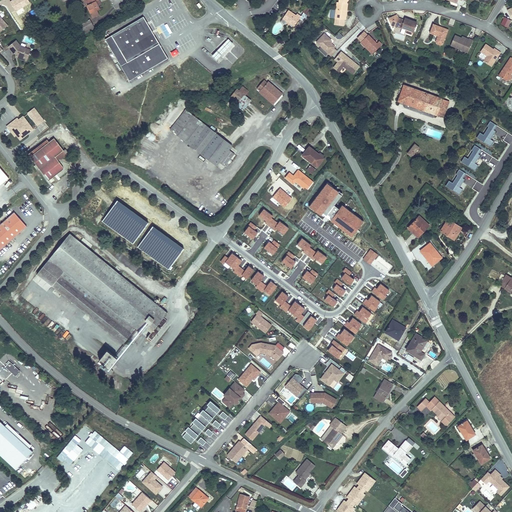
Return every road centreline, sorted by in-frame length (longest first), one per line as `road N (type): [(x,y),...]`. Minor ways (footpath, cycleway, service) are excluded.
road 1 (residential): [(0,319),(95,405),(201,461)]
road 2 (secondary): [(318,102),(426,302)]
road 3 (residential): [(454,354),(378,430),(315,511)]
road 4 (unclassified): [(60,219),(93,178),(118,170),(216,237)]
road 5 (unclassified): [(216,237),(287,132),(318,102)]
road 6 (residential): [(368,11),(427,6),(511,46)]
road 7 (residential): [(306,354),(283,367),(201,461)]
road 8 (secondary): [(207,0),(318,102)]
road 9 (secondary): [(454,354),(511,463)]
